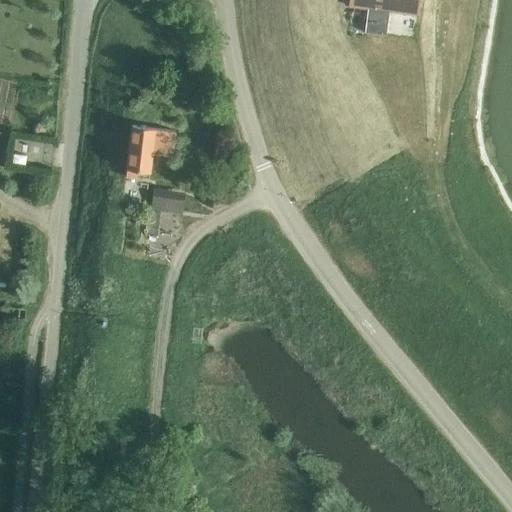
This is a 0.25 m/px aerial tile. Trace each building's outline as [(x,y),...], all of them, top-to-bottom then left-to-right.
[(349,0),(349,6),(367,8),(375,9),(416,15),(418,0),(349,0)] [(132,124),(127,166),(126,175),(137,176),(138,167),(150,169),(152,149),(172,151),(175,129),(132,124)] [(14,153),(12,162),(26,164),(26,158),(27,155),(14,153)] [(236,169),(227,171),(232,185),(240,183),(236,169)] [(151,204),(150,212),(179,215),(180,208),(180,203),(152,199),(151,204)] [(147,213),(145,235),(156,236),(158,214),(147,213)]
